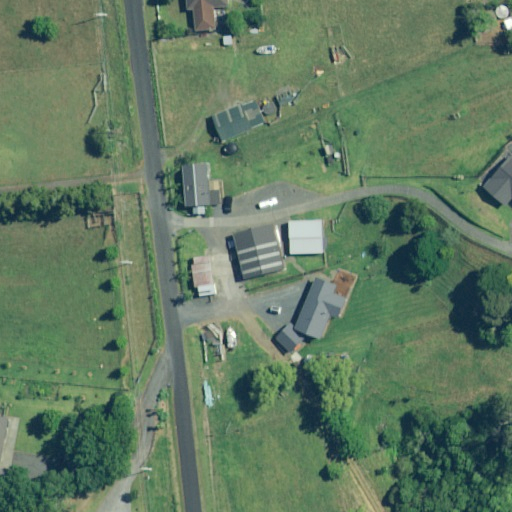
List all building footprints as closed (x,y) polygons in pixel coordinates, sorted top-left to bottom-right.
[(188,0),(189,11),(195,11),(197,32),(218,30),(216,8),(232,7),(231,0),(188,0)] [(267,124),(257,100),(214,117),(224,142),(267,124)] [(511,162),(490,188),(511,207),(511,205),(511,162)] [(209,214),(208,206),(222,205),(221,181),(212,182),(211,163),(186,165),(189,207),(195,207),(196,215),(209,214)] [(325,254),(325,221),(292,221),(293,254),(325,254)] [(286,270),(275,226),(236,236),(247,280),(286,270)] [(212,255),(195,257),(197,266),(194,267),(198,298),(217,295),(212,255)] [(392,359),(391,350),(364,353),(366,363),(392,359)] [(11,419),(0,416),(0,462),(2,463),(11,419)]
